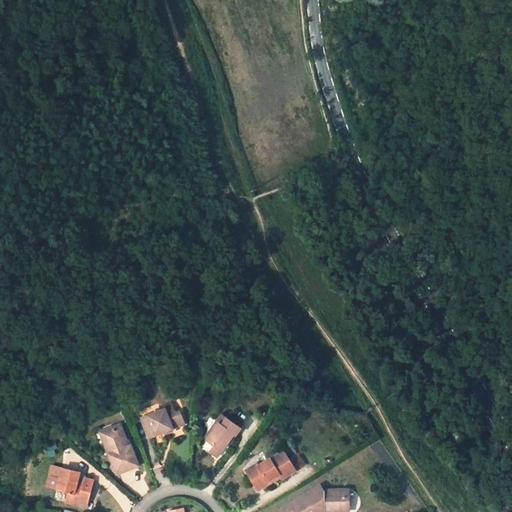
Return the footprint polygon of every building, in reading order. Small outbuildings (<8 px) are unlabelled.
[(173,406),(172,402),(159,407),(161,411),(173,406)] [(150,438),(185,425),(182,416),(177,418),(173,406),(161,411),(142,418),(150,438)] [(228,443),(234,434),(237,435),(241,428),(232,421),(223,415),(218,422),(220,423),(208,440),(209,440),(215,445),(213,448),(210,452),(218,458),(228,443)] [(241,428),(245,424),(235,417),(232,421),(241,428)] [(218,422),(206,439),(208,440),(220,423),(218,422)] [(120,425),(102,432),(110,452),(112,452),(106,435),(112,433),(116,429),(121,427),(120,425)] [(112,452),(110,452),(118,473),(139,465),(131,446),(129,447),(121,427),(116,429),(112,433),(106,435),(112,452)] [(228,443),(230,445),(237,435),(234,434),(228,443)] [(284,451),(259,466),(257,463),(249,468),(253,476),(250,477),(259,492),(276,482),(274,479),(280,475),(282,478),(282,479),(296,471),(284,451)] [(78,482),(80,473),(62,468),(57,489),(69,492),(66,503),(79,506),(79,504),(87,506),(94,481),(85,478),(84,484),(78,482)] [(324,490),(321,486),(290,504),(295,511),(305,511),(312,508),(314,511),(341,511),(341,509),(349,508),(349,495),(341,495),(340,490),(324,490)]
